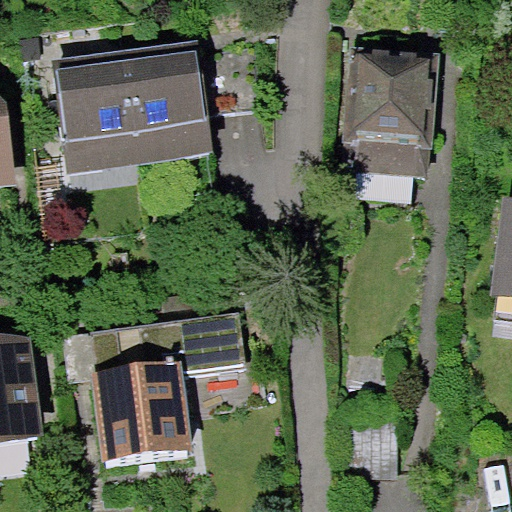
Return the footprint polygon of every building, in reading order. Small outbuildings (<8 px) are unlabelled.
[(198,39),(124,49),(140,163),(213,153),(198,39)] [(124,49),(54,59),(69,173),(140,163),(124,49)] [(457,75),(382,69),(371,191),(446,197),(457,75)] [(0,102),(0,205),(33,202),(32,134),(0,102)] [(240,324),(62,349),(69,396),(99,391),(111,472),(201,459),(191,384),(248,376),(240,324)] [(44,352),(0,359),(0,468),(61,459),(44,352)] [(403,433),(338,432),(337,487),(402,488),(403,433)]
